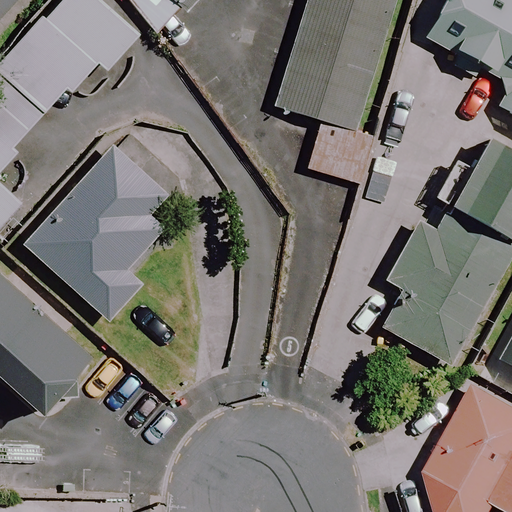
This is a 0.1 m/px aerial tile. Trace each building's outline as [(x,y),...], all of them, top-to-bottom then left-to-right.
[(0,0),(0,10),(9,0),(0,0)] [(0,224),(16,207),(0,192),(0,172),(15,156),(11,151),(62,94),(67,98),(93,69),(101,76),(135,39),(92,0),(60,0),(0,66),(0,224)] [(195,0),(118,0),(160,39),(195,0)] [(393,0),(308,0),(277,110),(355,133),(393,0)] [(511,0),(440,0),(419,35),(508,88),(493,112),(511,122),(511,0)] [(364,149),(314,135),(302,174),(353,188),(364,149)] [(511,241),(511,163),(476,145),(431,233),(418,227),(367,328),(447,369),(511,241)] [(159,202),(103,153),(17,252),(103,327),(136,289),(121,276),(157,235),(142,221),(159,202)] [(97,363),(0,277),(0,373),(50,418),(97,363)] [(511,335),(489,380),(511,392),(511,335)] [(511,511),(511,413),(468,387),(416,471),(417,511),(483,511),(486,509),(490,511),(511,511)]
